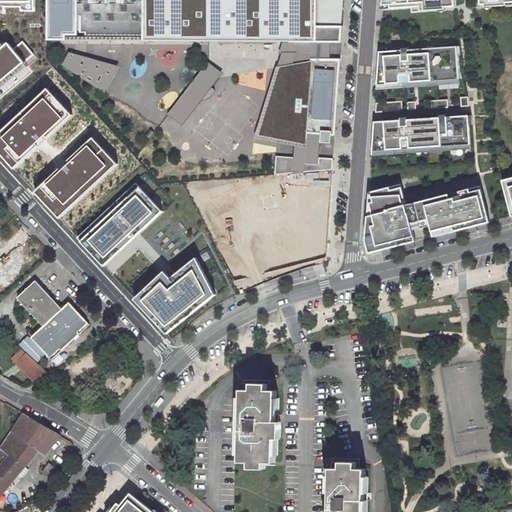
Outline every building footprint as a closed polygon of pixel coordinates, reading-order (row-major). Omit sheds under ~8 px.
[(36,11),(35,0),(0,0),(0,12),(5,13),(5,7),(23,7),(23,11),(36,11)] [(46,0),(46,39),(65,39),(65,34),(76,34),(76,31),(85,31),(84,34),(145,36),(144,40),(291,41),(341,41),(342,25),(339,25),(340,0),(46,0)] [(383,0),(383,10),(412,8),(412,11),(456,8),(455,0),(383,0)] [(0,83),(34,56),(23,43),(15,49),(9,42),(0,49),(0,83)] [(458,46),(378,50),(375,91),(460,85),(458,46)] [(69,54),(62,65),(105,92),(118,67),(69,54)] [(263,128),(261,134),(262,134),(296,141),(296,133),(321,135),(321,143),(331,144),(332,136),(335,136),(337,104),(334,104),(335,101),(333,101),(334,95),(338,95),(341,60),(311,59),(311,63),(283,68),(264,128),(263,128)] [(209,64),(171,114),(184,123),(222,73),(209,64)] [(49,87),(0,132),(0,151),(12,166),(14,168),(73,113),(49,87)] [(448,100),(432,101),(432,109),(448,108),(448,100)] [(402,102),(376,104),(377,112),(402,110),(402,102)] [(416,102),(408,103),(408,110),(416,110),(416,102)] [(471,116),(375,122),(372,156),(471,150),(471,116)] [(93,139),(35,192),(37,195),(59,218),(117,165),(93,139)] [(277,157),(275,175),(293,174),(294,158),(277,157)] [(304,164),(304,173),(332,170),(333,160),(319,159),(319,165),(304,164)] [(511,176),(502,179),(511,216),(511,215),(511,176)] [(137,184),(78,238),(103,266),(162,212),(137,184)] [(368,191),(366,216),(404,206),(400,188),(390,190),(388,186),(368,191)] [(404,206),(366,216),(364,240),(368,252),(415,240),(412,228),(417,227),(429,224),(433,236),(486,222),(477,188),(411,204),(404,206)] [(0,280),(13,267),(0,254),(0,280)] [(164,272),(134,300),(167,334),(215,295),(196,259),(171,279),(164,272)] [(62,309),(36,282),(17,299),(43,326),(62,309)] [(51,360),(90,325),(69,302),(62,309),(43,326),(31,338),(51,360)] [(11,359),(16,364),(26,353),(21,349),(11,359)] [(16,364),(33,381),(47,373),(26,353),(16,364)] [(241,396),(240,467),(250,467),(250,473),(265,474),(265,467),(274,467),(274,444),(276,444),(276,437),(279,437),(279,427),(274,427),(274,396),(265,396),(265,390),(250,390),(250,396),(241,396)] [(61,436),(24,413),(1,451),(25,467),(40,449),(47,453),(61,436)] [(0,453),(0,496),(25,467),(1,451),(0,453)] [(332,467),(329,511),(364,511),(366,468),(357,468),(358,461),(342,461),(342,467),(332,467)] [(48,464),(41,473),(50,481),(58,471),(48,464)] [(159,511),(156,509),(154,511),(139,499),(131,492),(114,511),(159,511)]
